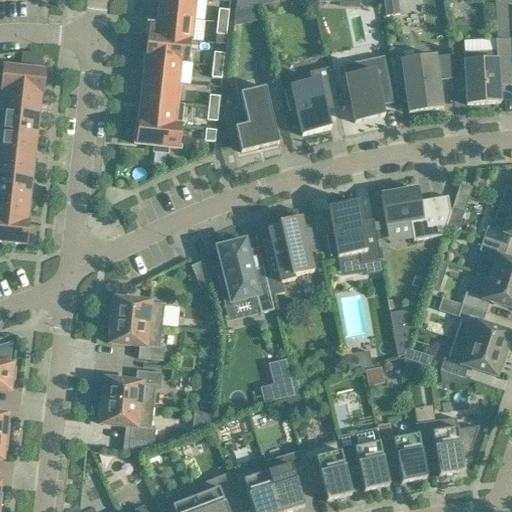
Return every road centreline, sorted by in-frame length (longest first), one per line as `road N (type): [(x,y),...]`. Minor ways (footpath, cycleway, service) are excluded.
road 1 (residential): [(68,278),(105,254),(268,187),(406,153),(511,142)]
road 2 (residential): [(94,39),(68,278)]
road 3 (residential): [(68,278),(43,511)]
